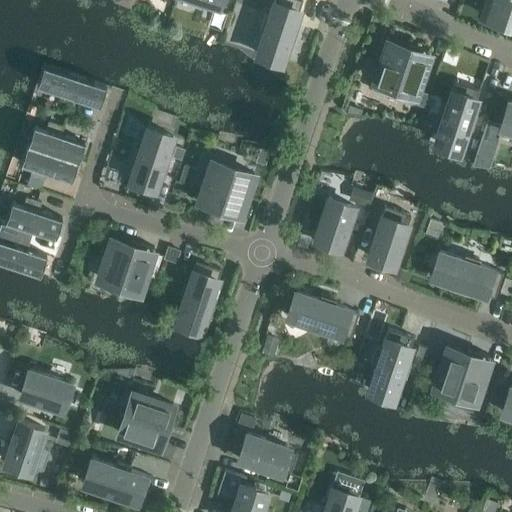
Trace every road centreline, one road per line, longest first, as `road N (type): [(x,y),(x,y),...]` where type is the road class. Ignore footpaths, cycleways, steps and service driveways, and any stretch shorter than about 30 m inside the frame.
road 1 (residential): [(261,257),(346,0)]
road 2 (residential): [(176,511),(261,257)]
road 3 (residential): [(261,257),(511,342)]
road 4 (residential): [(261,257),(84,202)]
road 5 (residential): [(380,0),(511,54)]
